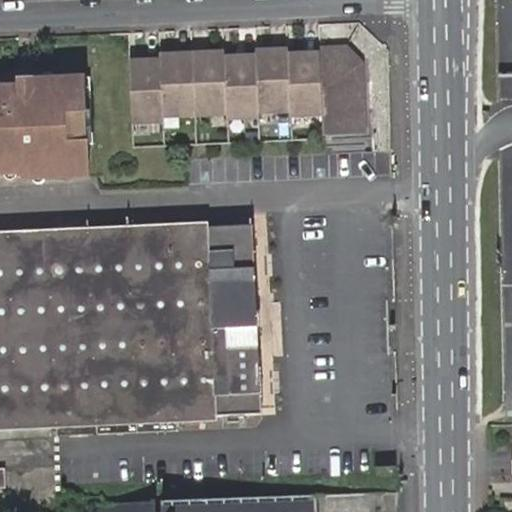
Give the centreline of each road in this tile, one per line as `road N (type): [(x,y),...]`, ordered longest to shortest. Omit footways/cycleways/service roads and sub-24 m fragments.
road 1 (primary): [(440,0),(448,511)]
road 2 (residential): [(0,15),(356,0)]
road 3 (residential): [(195,201),(0,209)]
